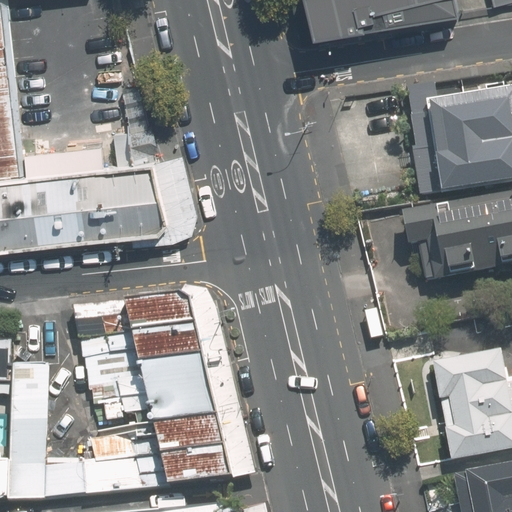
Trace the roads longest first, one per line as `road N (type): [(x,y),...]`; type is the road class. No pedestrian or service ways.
road 1 (residential): [(234,89),(511,37)]
road 2 (residential): [(272,245),(0,282)]
road 3 (secondary): [(272,245),(335,511)]
road 4 (secondary): [(234,89),(272,245)]
